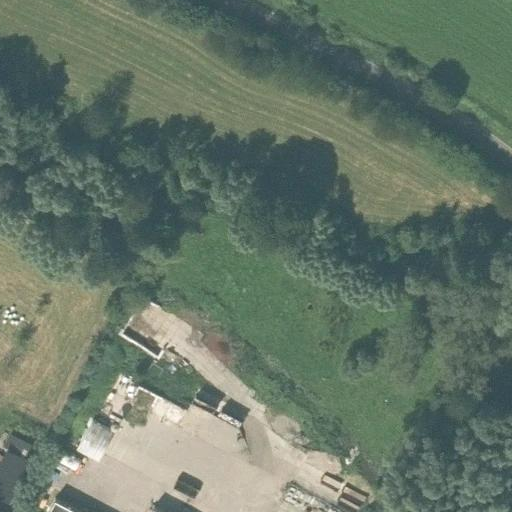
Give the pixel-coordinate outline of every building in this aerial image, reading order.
[(126,416),(143,382),(124,372),(107,407),(126,416)] [(241,451),(251,429),(193,403),(183,424),(208,435),(208,436),(241,451)] [(93,418),(77,449),(99,460),(115,430),(93,418)] [(312,490),(355,511),(357,511),(368,491),(323,468),(312,490)] [(150,511),(85,511),(56,496),(47,511),(167,511),(154,505),(150,511)]
